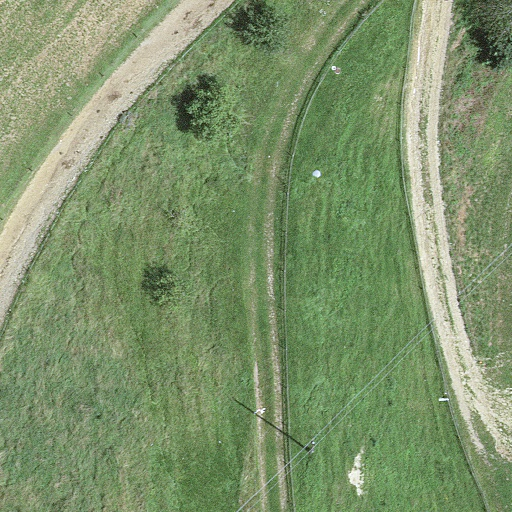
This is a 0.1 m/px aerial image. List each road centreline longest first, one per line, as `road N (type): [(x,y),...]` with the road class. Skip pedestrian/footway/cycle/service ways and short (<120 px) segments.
road 1 (track): [(362,0),(306,74),(277,167),(271,358),(279,511)]
road 2 (track): [(435,0),(424,99),(433,233),(468,388),(511,511)]
road 3 (track): [(209,0),(112,99),(0,277)]
